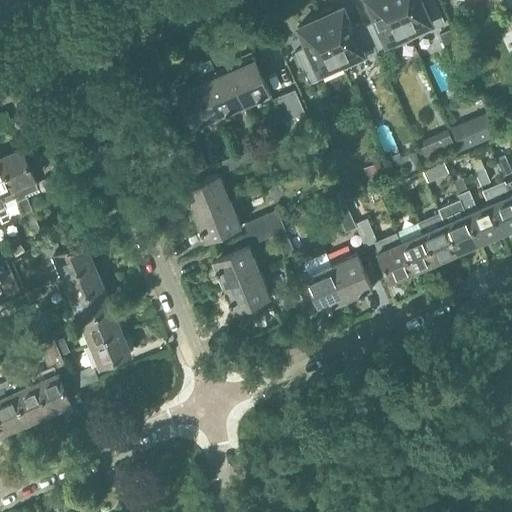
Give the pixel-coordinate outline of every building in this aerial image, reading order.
[(377,52),(389,47),(386,41),(408,31),(394,0),(366,0),(376,20),(365,25),(377,52)] [(394,0),(408,31),(411,38),(445,23),(435,0),(394,0)] [(352,25),(343,5),(333,10),(331,7),(320,12),(341,61),(343,67),(377,52),(365,25),(363,20),(352,25)] [(309,82),(321,77),(319,70),(341,61),(320,12),(307,18),(308,21),(298,25),(306,45),(295,50),(309,82)] [(440,36),(445,46),(456,42),(451,31),(440,36)] [(228,65),(246,105),(272,94),(254,54),(228,65)] [(220,116),(246,105),(228,65),(202,76),(220,116)] [(194,127),(220,116),(202,76),(176,87),(194,127)] [(284,93),(299,126),(309,122),(295,89),(284,93)] [(289,131),(299,126),(284,93),(275,97),(289,131)] [(495,133),(485,112),(452,126),(461,148),(495,133)] [(199,170),(209,166),(194,133),(184,138),(199,170)] [(412,145),(399,150),(406,167),(419,162),(412,145)] [(225,170),(257,157),(253,147),(221,160),(225,170)] [(329,152),(335,165),(348,160),(342,147),(329,152)] [(13,186),(17,196),(35,237),(43,233),(26,195),(39,190),(33,177),(34,177),(22,148),(0,157),(0,160),(11,186),(13,186)] [(511,171),(511,170),(505,154),(496,158),(503,175),(511,171)] [(11,186),(0,160),(0,215),(2,220),(11,217),(5,205),(4,202),(17,196),(13,186),(11,186)] [(379,161),(363,168),(369,180),(384,173),(379,161)] [(438,175),(433,165),(423,169),(428,180),(438,175)] [(481,185),(491,181),(485,167),(475,171),(481,185)] [(194,213),(231,198),(221,172),(183,188),(194,213)] [(468,189),(463,176),(453,180),(467,211),(481,241),(502,232),(489,202),(478,207),(470,189),(468,189)] [(409,177),(401,180),(405,188),(412,185),(409,177)] [(381,195),(394,189),(391,181),(377,186),(381,195)] [(346,229),(357,225),(343,192),(331,197),(346,229)] [(502,232),(511,227),(511,195),(511,192),(510,193),(489,202),(502,232)] [(231,198),(194,213),(205,240),(242,224),(231,198)] [(244,222),(248,232),(250,231),(272,222),(281,218),(277,209),(244,222)] [(459,251),(481,241),(467,211),(446,221),(459,251)] [(366,244),(374,241),(377,239),(368,217),(357,222),(366,244)] [(276,232),(286,255),(296,251),(282,218),(281,218),(272,222),(276,232)] [(436,261),(459,251),(446,221),(423,231),(436,261)] [(255,241),(276,232),(272,222),(250,231),(255,241)] [(419,222),(396,231),(414,271),(423,267),(425,271),(436,265),(434,261),(436,261),(423,231),(422,231),(419,222)] [(391,280),(414,271),(396,231),(377,239),(374,241),(391,280)] [(57,241),(40,248),(53,280),(56,278),(94,263),(84,240),(61,250),(57,241)] [(224,284),(261,269),(250,242),(213,258),(224,284)] [(331,262),(347,299),(373,288),(357,251),(331,262)] [(320,311),(347,299),(331,262),(305,274),(320,311)] [(66,301),(73,298),(103,285),(94,263),(56,278),(66,301)] [(261,269),(224,284),(235,311),(272,295),(261,269)] [(9,295),(20,290),(12,272),(1,276),(9,295)] [(280,302),(301,293),(297,282),(276,292),(280,302)] [(82,320),(112,307),(103,285),(73,298),(82,320)] [(30,300),(42,294),(39,286),(26,292),(30,300)] [(92,342),(121,330),(112,307),(82,320),(92,342)] [(38,322),(52,316),(48,308),(35,314),(38,322)] [(121,330),(92,342),(101,364),(130,352),(121,330)] [(54,337),(39,344),(48,367),(52,365),(56,373),(59,372),(59,373),(67,369),(61,354),(55,340),(54,337)] [(64,337),(55,340),(61,354),(70,351),(64,337)] [(14,391),(27,420),(48,411),(36,382),(32,374),(21,379),(11,357),(1,362),(9,379),(14,391)] [(48,367),(32,374),(36,382),(48,411),(71,401),(60,374),(59,373),(59,372),(56,373),(52,365),(48,367)] [(76,386),(98,377),(93,365),(71,374),(76,386)] [(0,419),(4,430),(27,420),(14,391),(9,379),(0,383),(0,419)]
